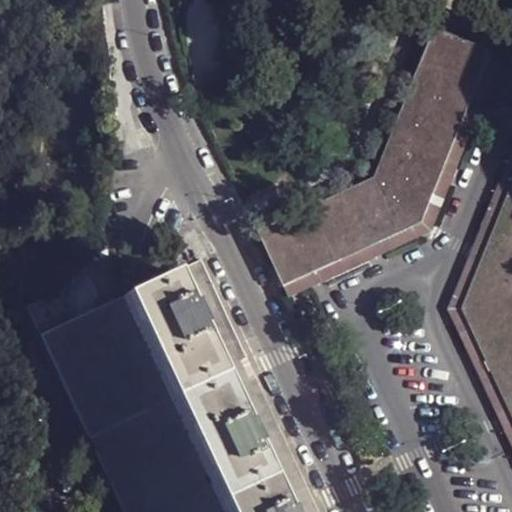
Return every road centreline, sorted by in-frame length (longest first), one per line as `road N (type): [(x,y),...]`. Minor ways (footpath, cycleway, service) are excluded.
road 1 (residential): [(139,0),(149,55),(359,511)]
road 2 (residential): [(419,278),(371,300),(366,320),(444,511)]
road 3 (unknown): [(44,316),(107,183),(189,141)]
road 4 (residential): [(511,494),(419,278)]
road 5 (residential): [(511,86),(451,241),(419,278)]
